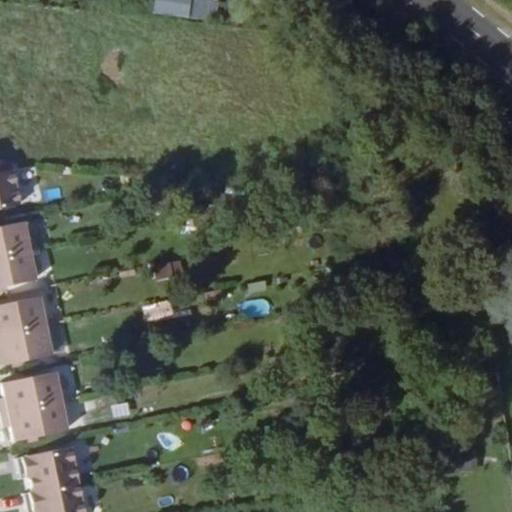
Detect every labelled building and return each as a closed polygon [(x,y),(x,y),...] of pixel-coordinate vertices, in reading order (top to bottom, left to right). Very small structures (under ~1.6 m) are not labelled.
[(151,0),(151,17),(214,19),(214,0),(151,0)] [(7,176),(0,177),(0,215),(15,212),(7,176)] [(0,264),(26,260),(21,230),(0,234),(0,264)] [(26,260),(0,264),(0,294),(32,289),(26,260)] [(0,344),(44,336),(39,307),(0,314),(0,344)] [(58,326),(48,326),(49,352),(59,352),(58,326)] [(0,374),(50,365),(44,336),(0,344),(0,374)] [(0,412),(2,425),(62,413),(57,384),(3,394),(5,409),(0,409),(0,412)] [(62,413),(2,425),(5,439),(11,438),(14,452),(68,442),(62,413)] [(446,469),(473,468),(473,447),(445,448),(446,469)] [(33,491),(36,505),(82,496),(75,461),(20,472),(23,486),(32,484),(33,491)] [(24,493),(33,491),(32,484),(23,486),(24,493)] [(36,505),(27,507),(27,511),(85,511),(82,496),(36,505)]
